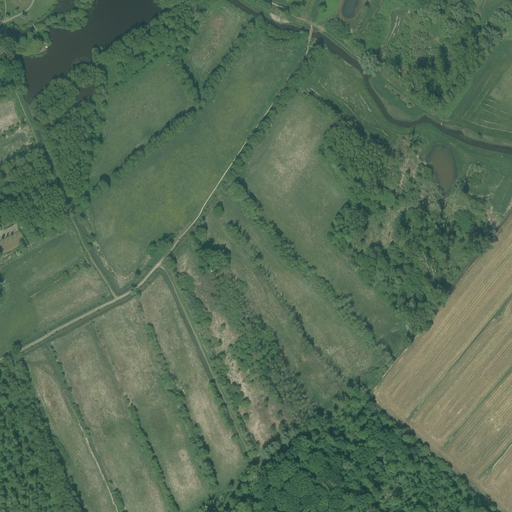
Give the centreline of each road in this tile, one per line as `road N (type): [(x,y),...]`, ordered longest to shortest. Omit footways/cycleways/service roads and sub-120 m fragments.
road 1 (track): [(308,40),(223,182),(170,247)]
road 2 (track): [(412,453),(358,404),(334,407),(259,467)]
road 3 (track): [(0,356),(136,285),(157,263)]
